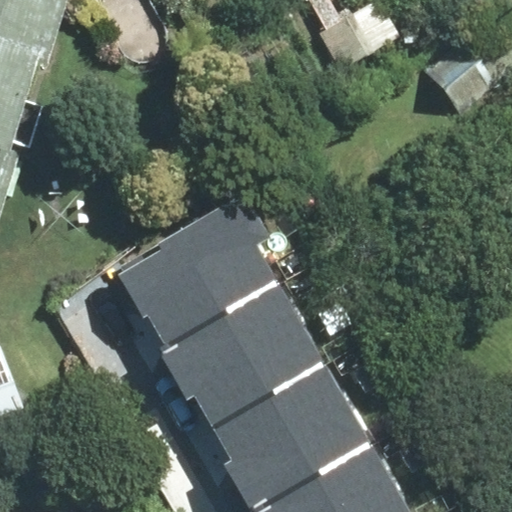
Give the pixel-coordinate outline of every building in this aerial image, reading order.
[(47,70),(65,0),(0,0),(0,216),(18,146),(11,144),(32,66),(47,70)] [(511,46),(487,13),(414,66),(449,114),(511,68),(511,46)] [(151,337),(171,369),(280,305),(234,230),(114,300),(140,344),(151,337)] [(197,412),(214,444),(325,377),(280,305),(171,369),(160,375),(186,419),(197,412)] [(13,337),(0,342),(0,421),(40,406),(13,337)] [(227,481),(245,511),(269,511),(370,452),(325,377),(214,444),(234,477),(227,481)] [(406,511),(370,452),(269,511),(406,511)]
